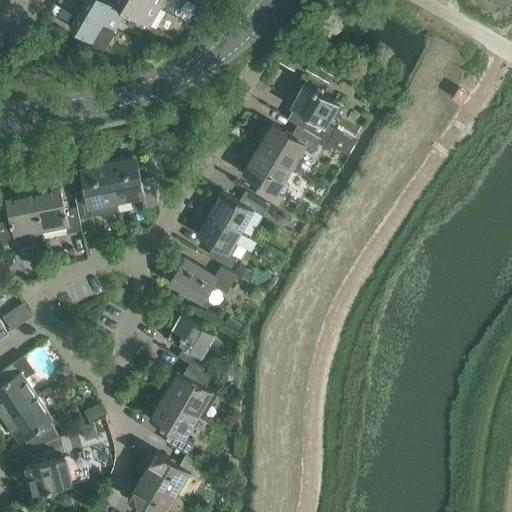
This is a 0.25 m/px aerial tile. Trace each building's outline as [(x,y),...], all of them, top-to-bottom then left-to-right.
[(73,10),(78,1),(77,0),(68,0),(66,5),(73,10)] [(116,4),(109,0),(85,0),(81,8),(116,29),(126,12),(126,11),(116,5),(116,4)] [(126,12),(150,26),(161,7),(148,0),(118,0),(116,4),(116,5),(126,11),(126,12)] [(70,26),(105,47),(116,29),(81,8),(70,26)] [(139,44),(135,50),(137,56),(142,59),(148,50),(139,44)] [(288,47),(280,62),(295,70),(297,66),(301,68),(307,57),(288,47)] [(311,61),(307,69),(318,76),(322,69),(323,68),(311,61)] [(318,76),(329,83),(334,75),(322,69),(318,76)] [(341,102),(305,82),(290,106),(311,117),(305,128),(322,137),(321,138),(322,138),(328,142),(334,130),(327,126),(341,102)] [(305,128),(298,124),(292,134),(272,123),(258,147),(292,167),(306,144),(314,149),(321,138),(322,137),(305,128)] [(152,144),(158,142),(154,127),(142,129),(145,145),(152,144)] [(322,138),(318,146),(329,151),(332,144),(328,142),(322,138)] [(261,181),(255,192),(279,205),(285,194),(278,190),(292,167),(258,147),(244,171),(261,181)] [(146,206),(159,203),(153,176),(142,179),(138,180),(133,156),(109,161),(117,200),(144,195),(146,206)] [(93,216),(93,214),(119,209),(117,200),(109,161),(86,165),(91,189),(87,190),(75,192),(78,206),(80,219),(93,216)] [(82,229),(80,219),(78,206),(66,208),(61,187),(34,192),(42,231),(68,226),(69,232),(82,229)] [(240,200),(223,190),(210,212),(241,230),(254,209),(263,214),(269,203),(246,190),(240,200)] [(12,227),(14,237),(42,231),(34,192),(6,198),(11,219),(0,221),(0,245),(12,244),(8,228),(12,227)] [(238,256),(229,251),(241,230),(210,212),(197,234),(214,243),(208,253),(232,267),(238,256)] [(58,253),(46,256),(48,267),(61,264),(58,253)] [(227,292),(238,274),(235,272),(221,265),(215,275),(184,256),(170,281),(204,301),(214,284),(227,292)] [(240,263),(235,272),(238,274),(249,280),(254,271),(240,263)] [(26,305),(5,319),(12,329),(33,315),(26,305)] [(202,354),(216,331),(182,311),(168,335),(178,341),(183,340),(187,342),(179,356),(190,362),(201,369),(208,358),(202,354)] [(0,319),(0,337),(8,332),(0,319)] [(22,371),(20,372),(17,368),(28,361),(24,355),(0,371),(0,385),(0,386),(0,385),(0,410),(4,417),(37,394),(22,371)] [(207,386),(213,376),(201,369),(190,362),(184,372),(178,369),(164,393),(199,414),(213,390),(207,386)] [(65,363),(56,369),(62,378),(71,372),(65,363)] [(234,363),(223,363),(223,379),(234,379),(234,363)] [(194,442),(185,437),(199,414),(164,393),(150,418),(171,430),(165,440),(187,453),(186,453),(187,454),(194,442)] [(20,440),(32,432),(34,434),(37,446),(60,435),(50,420),(53,417),(37,394),(4,417),(20,440)] [(100,403),(85,411),(90,421),(105,414),(100,403)] [(90,476),(83,449),(74,452),(68,432),(60,435),(37,446),(40,460),(27,463),(34,491),(90,476)] [(181,463),(157,449),(143,474),(177,494),(189,473),(203,481),(211,467),(187,454),(186,453),(181,463)] [(146,511),(166,511),(177,494),(143,474),(128,498),(148,509),(146,511)] [(72,499),(70,494),(65,492),(60,493),(58,498),(60,503),(65,506),(70,504),(72,499)]
